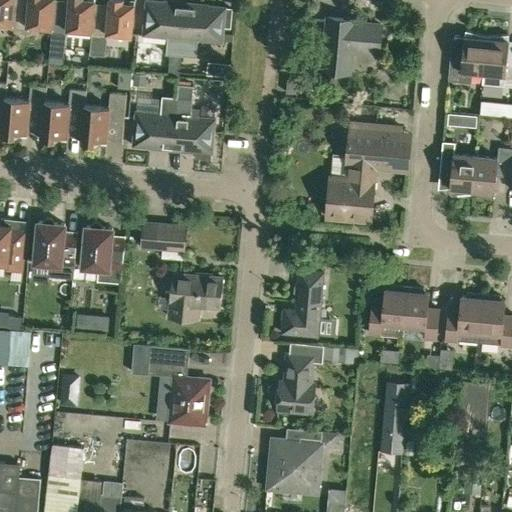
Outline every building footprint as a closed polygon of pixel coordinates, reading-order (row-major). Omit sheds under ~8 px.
[(0,0),(0,22),(11,24),(14,0),(0,0)] [(14,0),(11,24),(10,29),(27,30),(27,25),(51,28),(54,0),(14,0)] [(59,0),(54,0),(51,28),(50,32),(67,34),(67,29),(91,31),(94,3),(94,0),(68,0),(69,1),(59,0)] [(108,0),(108,5),(94,3),(91,31),(90,36),(106,38),(107,33),(132,35),(134,0),(108,0)] [(166,54),(170,55),(181,56),(186,3),(147,0),(145,0),(143,35),(167,37),(166,54)] [(231,9),(225,8),(226,7),(186,3),(181,56),(196,57),(198,40),(222,42),(222,41),(233,42),(234,35),(223,34),(224,27),(230,27),(231,9)] [(343,19),(327,17),(323,70),(350,73),(352,50),(379,52),(381,25),(354,23),(355,20),(353,20),(353,23),(343,22),(343,19)] [(472,72),(483,73),(487,36),(466,30),(464,36),(462,57),(450,55),(448,81),(471,83),(472,72)] [(508,34),(487,36),(483,73),(482,84),(504,86),(511,86),(511,61),(507,61),(509,40),(508,34)] [(145,86),(146,75),(133,74),(133,85),(145,86)] [(287,78),(286,92),(296,93),(297,79),(287,78)] [(178,84),(177,97),(172,149),(196,151),(195,157),(211,159),(211,153),(212,153),(215,118),(191,116),(194,86),(178,84)] [(32,118),(42,119),(44,100),(45,100),(47,86),(30,85),(29,99),(6,97),(4,97),(3,115),(1,133),(27,136),(28,120),(32,118)] [(69,102),(45,100),(44,100),(42,119),(41,137),(67,139),(68,124),(71,121),(82,122),(84,104),(85,104),(86,90),(70,89),(69,102)] [(109,106),(85,104),(84,104),(82,122),(81,141),(106,143),(108,128),(111,125),(123,126),(126,94),(110,92),(109,106)] [(132,146),(172,149),(177,97),(162,96),(160,113),(136,111),(132,146)] [(134,96),(133,107),(152,109),(153,98),(134,96)] [(448,113),(448,121),(453,122),(456,119),(456,114),(448,113)] [(330,176),(327,217),(371,220),(375,167),(398,169),(401,133),(350,129),(347,156),(347,161),(347,165),(348,165),(347,178),(341,177),(330,176)] [(450,194),(472,192),(476,155),(454,153),(455,142),(443,141),(440,166),(452,168),(450,188),(450,194)] [(496,172),(508,173),(510,148),(498,146),(497,157),(476,155),(472,192),(493,198),(494,192),(496,172)] [(11,230),(12,219),(1,218),(0,224),(0,223),(0,262),(7,263),(6,269),(22,270),(26,230),(25,230),(25,234),(14,233),(11,230)] [(73,278),(75,254),(78,232),(64,231),(65,224),(54,223),(51,219),(46,218),(42,222),(39,221),(35,261),(51,263),(49,276),(73,278)] [(184,250),(187,225),(158,223),(144,222),(141,246),(184,250)] [(121,283),(123,259),(126,236),(112,235),(113,228),(102,227),(99,223),(94,223),(90,226),(86,226),(83,266),(98,267),(97,281),(121,283)] [(284,309),(282,333),(318,336),(318,333),(334,335),(336,320),(319,318),(324,273),(300,270),(296,310),(284,309)] [(173,273),(171,294),(169,317),(197,319),(198,305),(220,306),(223,277),(173,273)] [(403,337),(404,325),(407,287),(390,285),(390,289),(385,288),(383,303),(383,309),(371,308),(369,333),(381,334),(381,335),(403,337)] [(424,288),(407,287),(404,325),(425,327),(424,338),(437,339),(440,308),(428,307),(429,292),(424,292),(424,288)] [(480,332),(484,294),(467,292),(466,296),(461,295),(460,310),(448,309),(447,315),(445,340),(457,341),(457,340),(479,342),(480,332)] [(479,342),(501,344),(501,345),(511,346),(511,315),(504,314),(505,299),(500,299),(500,295),(484,294),(480,332),(479,342)] [(109,316),(98,315),(97,330),(108,331),(109,316)] [(22,317),(8,316),(7,328),(21,329),(22,317)] [(0,363),(20,366),(25,332),(0,328),(0,363)] [(169,421),(205,424),(209,378),(197,377),(197,379),(186,378),(189,348),(134,343),(132,371),(173,375),(169,421)] [(325,345),(323,360),(356,363),(358,349),(325,345)] [(280,380),(277,410),(312,414),(316,384),(312,383),(315,355),(287,352),(285,375),(287,375),(287,380),(280,380)] [(439,355),(427,354),(426,367),(439,368),(439,355)] [(382,429),(403,431),(407,382),(387,380),(382,429)] [(458,425),(486,427),(489,382),(462,380),(458,425)] [(303,441),(283,439),(279,438),(278,451),(271,451),(267,488),(282,489),(286,490),(287,485),(298,486),(298,491),(317,493),(322,446),(335,447),(337,433),(322,432),(323,430),(304,429),(303,441)] [(52,433),(50,448),(44,511),(76,511),(77,510),(81,477),(84,446),(67,444),(68,435),(52,433)] [(0,489),(17,491),(19,475),(20,463),(0,460),(0,489)] [(482,471),(467,470),(465,491),(480,493),(482,471)] [(19,475),(17,491),(15,511),(37,511),(41,477),(19,475)] [(102,480),(81,477),(77,510),(99,511),(102,480)] [(101,511),(119,511),(123,482),(102,480),(99,511),(101,511)] [(319,511),(337,511),(338,488),(321,488),(319,511)] [(0,511),(15,511),(17,491),(0,489),(0,511)] [(124,508),(143,510),(144,497),(125,495),(124,508)]
